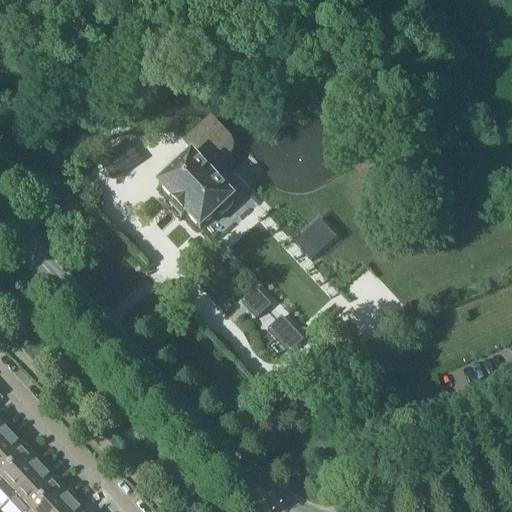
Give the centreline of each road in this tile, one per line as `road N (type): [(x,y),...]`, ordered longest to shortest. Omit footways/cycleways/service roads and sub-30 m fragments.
road 1 (secondary): [(206,440),(0,218)]
road 2 (residential): [(126,511),(0,377)]
